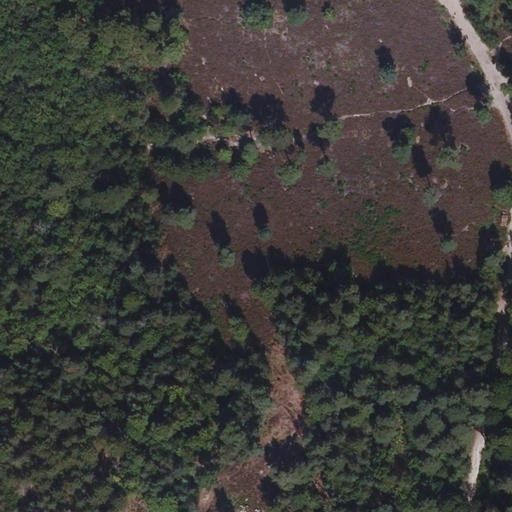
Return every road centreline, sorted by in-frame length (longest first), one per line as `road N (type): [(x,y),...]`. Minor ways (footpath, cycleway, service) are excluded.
road 1 (track): [(511,181),(463,511)]
road 2 (track): [(446,0),(492,75),(511,165)]
